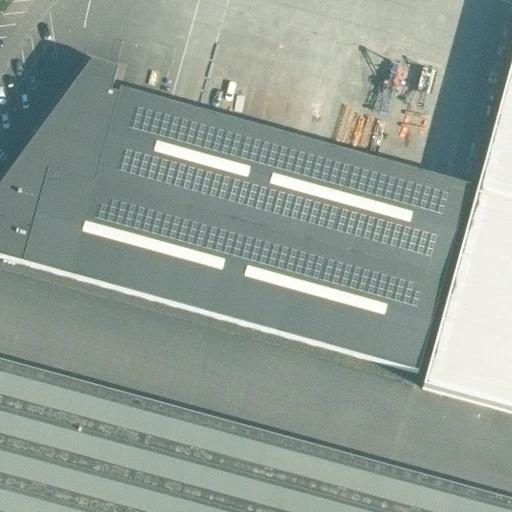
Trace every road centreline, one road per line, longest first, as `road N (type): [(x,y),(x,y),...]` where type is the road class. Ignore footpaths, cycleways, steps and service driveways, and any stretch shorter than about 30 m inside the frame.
road 1 (unknown): [(0,289),(511,451)]
road 2 (unknown): [(73,0),(0,102)]
